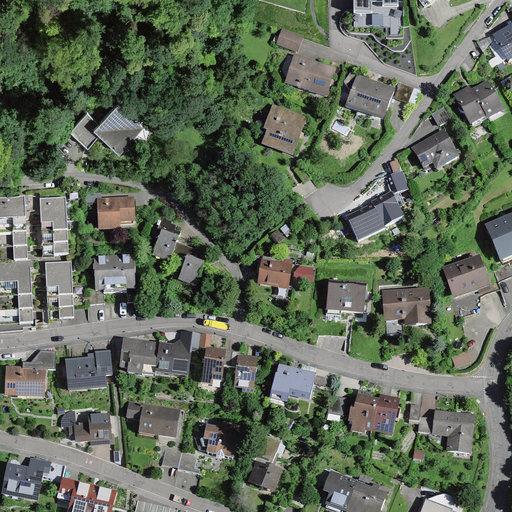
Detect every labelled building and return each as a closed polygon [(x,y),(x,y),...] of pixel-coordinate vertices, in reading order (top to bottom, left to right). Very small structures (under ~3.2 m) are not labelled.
[(398,0),(353,0),(354,15),(372,14),(372,3),(383,3),(383,8),(399,8),(398,0)] [(511,26),(493,37),(507,61),(508,61),(508,60),(511,57),(511,26)] [(282,31),(277,45),(296,52),(301,37),(282,31)] [(307,61),(299,58),(289,85),(327,97),(336,70),(316,64),(315,65),(307,62),(307,61)] [(370,81),(351,74),(347,80),(348,81),(349,80),(358,83),(355,92),(353,91),(347,107),(358,111),(360,107),(374,112),(373,115),(383,118),(387,107),(389,107),(394,92),(369,83),(370,81)] [(413,92),(414,89),(400,84),(395,98),(409,103),(413,92)] [(503,111),(488,84),(473,93),(485,116),(487,119),(503,111)] [(473,93),(471,90),(455,98),(470,125),(485,116),(473,93)] [(421,94),(413,92),(409,103),(415,105),(421,94)] [(88,146),(100,133),(123,155),(139,148),(144,142),(136,134),(143,126),(133,117),(134,115),(132,113),(131,115),(118,102),(99,123),(87,112),(71,129),(88,146)] [(446,106),(433,113),(440,127),(454,119),(446,106)] [(307,120),(273,107),(265,129),(269,130),(266,139),(278,143),(277,145),(288,150),(289,147),(296,150),(307,120)] [(443,132),(413,149),(424,169),(442,158),(446,165),(458,158),(443,132)] [(302,165),(295,170),(304,183),(311,178),(302,165)] [(388,177),(393,190),(394,190),(395,193),(409,188),(409,191),(410,191),(403,171),(386,177),(386,178),(388,177)] [(86,194),(86,205),(93,205),(93,202),(99,202),(99,201),(102,200),(102,193),(86,194)] [(374,205),(347,218),(358,241),(403,219),(391,194),(373,202),(374,205)] [(28,198),(0,199),(0,309),(19,308),(20,324),(33,324),(33,310),(32,296),(35,296),(35,288),(32,289),(32,282),(35,282),(34,274),(31,274),(31,268),(34,268),(34,260),(28,261),(27,233),(30,233),(29,225),(26,225),(26,219),(29,219),(29,212),(26,212),(25,206),(28,206),(28,198)] [(40,199),(43,257),(69,255),(66,198),(40,199)] [(102,200),(99,201),(99,202),(100,229),(113,229),(113,221),(134,220),(133,199),(102,200)] [(511,257),(511,216),(487,228),(502,261),(511,257)] [(173,222),(161,217),(157,226),(159,226),(158,229),(162,231),(154,253),(171,259),(171,257),(177,244),(181,233),(176,231),(177,226),(172,224),(173,222)] [(277,229),(271,234),(278,243),(284,238),(277,229)] [(171,257),(179,260),(184,246),(177,244),(171,257)] [(192,249),(184,246),(179,260),(186,263),(188,256),(189,256),(192,249)] [(197,284),(205,262),(189,256),(188,256),(186,263),(180,278),(197,284)] [(133,258),(95,260),(96,269),(94,269),(95,276),(96,276),(96,286),(96,290),(104,290),(104,293),(127,292),(127,288),(135,288),(134,274),(135,273),(135,268),(133,267),(133,258)] [(486,277),(479,259),(469,262),(469,261),(455,266),(455,267),(446,270),(455,295),(449,297),(457,320),(458,319),(480,312),(472,290),(477,288),(478,290),(488,287),(489,286),(486,277)] [(511,261),(493,269),(495,274),(499,283),(511,277),(511,261)] [(72,262),(46,264),(47,295),(48,309),(59,309),(60,320),(74,320),(72,262)] [(283,265),(262,262),(259,283),(289,287),(292,266),(291,266),(283,265)] [(499,283),(495,274),(486,277),(489,286),(488,287),(491,294),(501,290),(499,283)] [(367,285),(330,281),(327,315),(341,316),(341,311),(364,313),(367,285)] [(96,286),(89,286),(90,305),(105,305),(104,293),(104,290),(96,290),(96,286)] [(135,288),(127,288),(127,292),(128,303),(135,303),(135,288)] [(428,291),(384,294),(387,336),(404,335),(403,327),(430,325),(428,291)] [(33,310),(48,309),(47,295),(35,296),(32,296),(33,310)] [(457,320),(443,325),(450,357),(453,357),(467,351),(461,336),(464,335),(458,319),(457,320)] [(326,320),(325,336),(347,338),(348,322),(326,320)] [(200,342),(201,335),(186,333),(184,347),(199,349),(199,347),(200,342)] [(387,336),(388,354),(417,352),(416,334),(404,335),(387,336)] [(133,342),(132,348),(124,347),(121,367),(129,368),(129,372),(157,376),(157,371),(160,345),(133,342)] [(187,375),(188,375),(191,351),(174,348),(174,347),(160,345),(157,371),(171,372),(171,371),(188,373),(187,375)] [(220,352),(208,351),(205,378),(222,380),(223,366),(225,352),(225,351),(220,350),(220,352)] [(57,351),(41,351),(41,365),(56,365),(57,351)] [(468,351),(467,351),(453,357),(457,367),(472,361),(468,351)] [(231,367),(233,352),(225,352),(223,366),(231,367)] [(239,368),(240,357),(241,354),(233,352),(231,367),(239,368)] [(96,358),(66,360),(69,392),(106,388),(105,376),(113,376),(111,353),(96,354),(96,358)] [(245,357),(240,357),(239,368),(237,385),(254,387),(257,360),(245,359),(245,357)] [(277,375),(276,374),(272,392),(289,397),(290,394),(311,399),(317,374),(316,374),(316,375),(280,366),(280,365),(279,364),(277,375)] [(46,369),(7,368),(6,390),(27,391),(27,396),(45,397),(46,369)] [(372,394),(359,391),(356,408),(353,407),(351,417),(355,417),(353,429),(364,431),(365,428),(373,430),(379,400),(371,398),(372,394)] [(333,398),(328,412),(344,415),(347,401),(333,398)] [(389,402),(379,400),(373,430),(383,432),(384,429),(393,431),(396,419),(399,420),(401,410),(398,409),(400,400),(390,398),(389,402)] [(162,408),(129,404),(127,418),(142,420),(140,430),(157,432),(157,435),(176,438),(179,415),(161,412),(162,408)] [(411,405),(410,420),(420,421),(420,417),(422,406),(411,405)] [(474,416),(436,412),(435,419),(434,434),(450,436),(448,452),(470,454),(474,416)] [(90,424),(78,425),(79,430),(75,434),(76,440),(80,442),(100,441),(100,445),(115,444),(114,428),(110,428),(109,415),(89,417),(90,424)] [(419,433),(434,434),(435,419),(420,417),(420,421),(419,433)] [(223,429),(208,426),(205,439),(195,437),(199,450),(218,454),(219,452),(235,455),(237,446),(240,447),(243,434),(230,431),(231,426),(224,425),(223,429)] [(278,437),(263,432),(254,460),(260,462),(253,481),(275,488),(281,470),(274,467),(278,457),(272,455),(278,437)] [(304,433),(302,438),(323,449),(326,444),(304,433)] [(178,468),(182,452),(166,449),(163,465),(178,468)] [(199,455),(182,452),(178,468),(178,470),(195,473),(199,455)] [(50,464),(34,461),(33,469),(49,472),(50,464)] [(35,499),(40,474),(8,468),(3,492),(35,499)] [(358,483),(332,473),(325,490),(331,492),(327,503),(347,511),(358,483)] [(362,474),(359,480),(369,483),(371,477),(362,474)] [(63,480),(59,495),(73,499),(77,484),(63,480)] [(385,494),(358,483),(347,511),(348,511),(350,507),(357,510),(356,511),(377,511),(379,509),(382,510),(386,500),(383,499),(385,494)] [(116,493),(77,484),(73,499),(70,511),(73,511),(106,511),(109,504),(113,505),(116,493)] [(304,508),(307,501),(309,495),(295,489),(290,503),(304,508)] [(438,498),(453,504),(455,497),(440,491),(438,498)] [(138,500),(135,511),(177,511),(178,509),(138,500)] [(451,511),(452,510),(426,500),(421,511),(451,511)] [(318,511),(321,506),(307,501),(304,508),(302,511),(318,511)]
